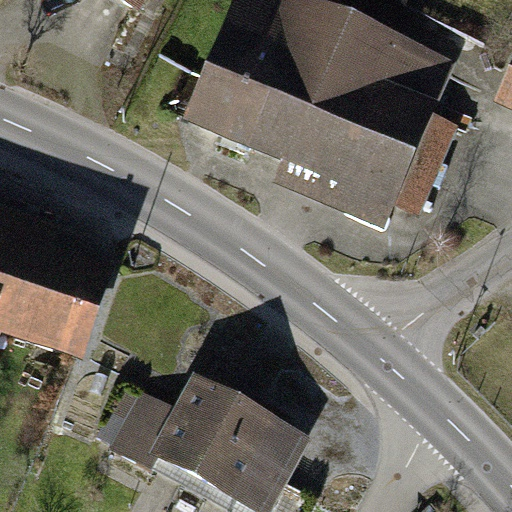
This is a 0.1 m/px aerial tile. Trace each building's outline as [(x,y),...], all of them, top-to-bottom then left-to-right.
[(120,0),(169,25),(182,0),(120,0)] [(209,128),(312,179),(375,51),(272,0),(209,128)] [(375,51),(312,179),(406,226),(470,98),(375,51)] [(0,241),(0,328),(4,330),(78,356),(105,278),(0,241)] [(194,381),(156,452),(263,511),(284,511),(317,450),(194,381)]
